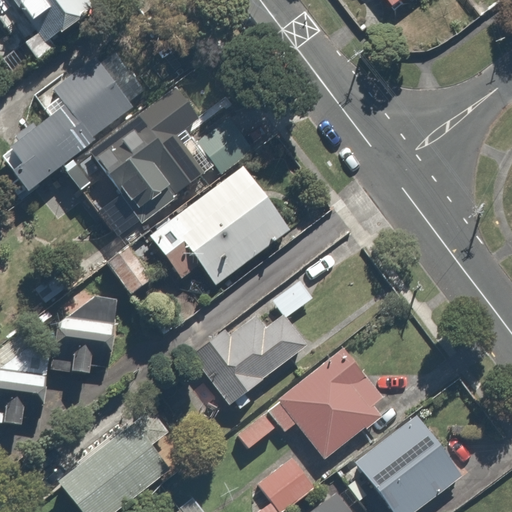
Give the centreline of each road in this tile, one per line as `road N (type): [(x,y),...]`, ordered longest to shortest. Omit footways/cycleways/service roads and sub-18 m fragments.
road 1 (unclassified): [(391,173),(260,0)]
road 2 (unclassified): [(511,332),(391,173)]
road 3 (residential): [(511,80),(391,173)]
